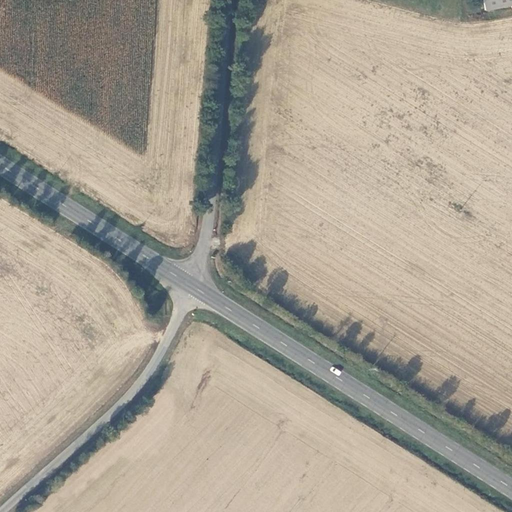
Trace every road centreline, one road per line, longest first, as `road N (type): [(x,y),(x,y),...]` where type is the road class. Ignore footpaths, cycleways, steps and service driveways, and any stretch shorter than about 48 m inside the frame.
road 1 (primary): [(511,486),(192,284)]
road 2 (unclassified): [(192,284),(136,387),(0,510)]
road 3 (unclassified): [(227,0),(210,196),(192,284)]
road 4 (primary): [(192,284),(0,163)]
